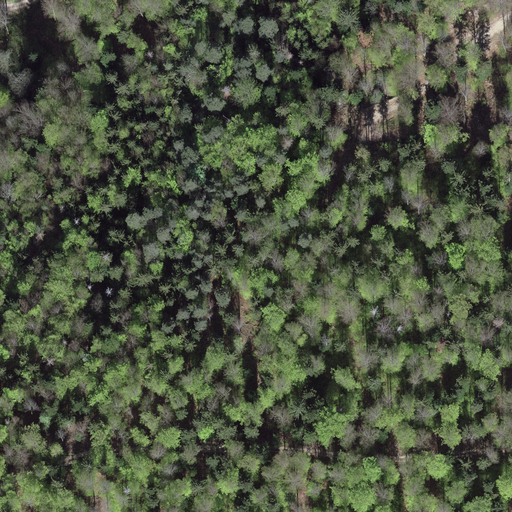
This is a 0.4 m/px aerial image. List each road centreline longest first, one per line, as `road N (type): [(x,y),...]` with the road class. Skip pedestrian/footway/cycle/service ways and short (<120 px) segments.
road 1 (track): [(511,446),(392,460),(283,448),(113,453),(0,488)]
road 2 (track): [(496,136),(354,128),(412,96),(490,24),(511,14)]
